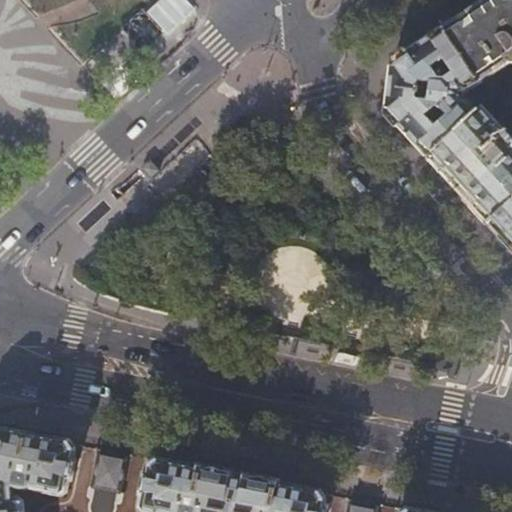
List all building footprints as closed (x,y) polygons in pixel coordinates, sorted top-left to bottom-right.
[(511,0),(484,0),(480,3),(443,28),(480,84),(509,65),(511,64),(511,0)] [(462,96),(480,84),(443,28),(418,45),(392,62),(386,112),(402,130),(428,158),(476,112),(462,96)] [(511,139),(482,107),(476,112),(428,158),(455,187),(488,223),(511,200),(511,139)] [(145,163),(140,168),(150,179),(159,171),(149,160),(145,163)] [(511,200),(488,223),(511,249),(511,200)] [(335,363),(336,363),(339,363),(343,364),(349,366),(352,367),(354,367),(356,366),(357,365),(360,360),(361,358),(360,358),(359,357),(355,357),(351,356),(346,355),(342,354),(340,354),(339,355),(337,357),(335,361),(335,362),(335,363)] [(23,424),(22,433),(57,440),(58,439),(59,430),(23,424)] [(71,441),(58,439),(57,440),(22,433),(0,428),(0,511),(421,511),(422,511),(407,509),(406,510),(402,511),(326,511),(327,509),(325,509),(327,498),(323,494),(321,492),(308,489),(308,490),(279,484),(279,483),(267,481),(245,476),(245,477),(232,475),(233,474),(214,470),(214,471),(170,462),(170,461),(157,459),(155,459),(151,463),(149,473),(147,473),(143,493),(145,493),(142,506),(145,511),(151,511),(24,511),(24,496),(20,493),(15,493),(15,483),(17,485),(20,487),(23,488),(26,488),(29,488),(32,488),(33,487),(48,490),(48,491),(63,494),(67,492),(69,479),(72,479),(76,459),(74,459),(76,447),(71,442),(71,441)] [(95,486),(92,501),(92,503),(91,505),(91,507),(91,509),(92,511),(112,511),(113,511),(114,510),(114,508),(115,506),(118,491),(119,491),(125,459),(118,458),(118,455),(110,454),(109,456),(101,455),(94,486),(95,486)] [(375,511),(376,509),(370,507),(370,505),(365,504),(361,503),(359,505),(352,504),(350,511),(375,511)]
